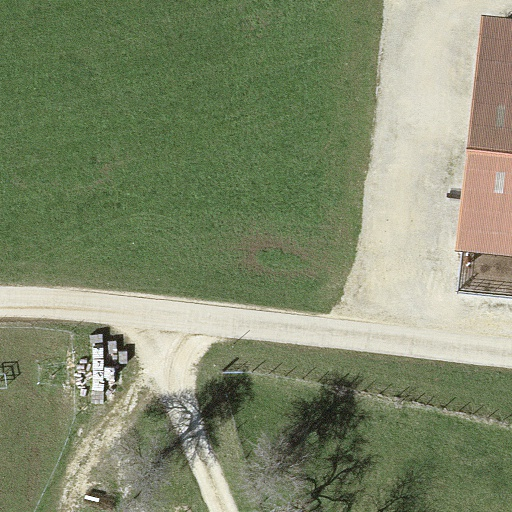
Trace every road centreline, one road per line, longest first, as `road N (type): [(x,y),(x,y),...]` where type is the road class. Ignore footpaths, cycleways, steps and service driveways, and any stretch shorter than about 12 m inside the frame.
road 1 (residential): [(0,310),(511,358)]
road 2 (track): [(77,511),(86,471),(166,321),(224,511)]
